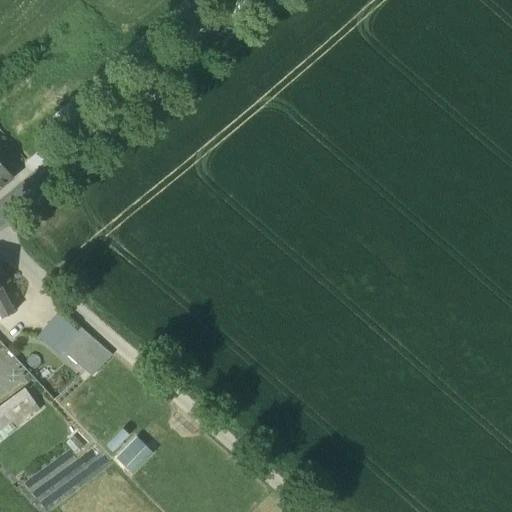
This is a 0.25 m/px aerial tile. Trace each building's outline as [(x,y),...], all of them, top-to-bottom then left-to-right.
[(0,184),(10,177),(0,165),(0,184)] [(0,311),(3,317),(15,311),(0,282),(0,274),(2,273),(0,269),(0,311)] [(37,336),(58,354),(77,334),(56,315),(37,336)] [(77,334),(62,350),(91,376),(110,355),(81,328),(77,334)] [(70,415),(95,393),(81,377),(56,399),(70,415)] [(0,438),(40,410),(24,387),(0,404),(0,438)] [(133,472),(153,451),(136,434),(116,456),(133,472)]
